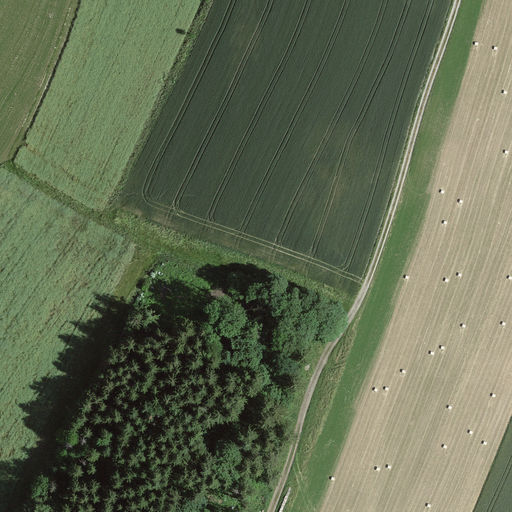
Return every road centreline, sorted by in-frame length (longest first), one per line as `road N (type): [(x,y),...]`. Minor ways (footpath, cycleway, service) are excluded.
road 1 (track): [(76,0),(15,147),(15,167),(215,276),(264,316),(326,349)]
road 2 (track): [(183,511),(319,366)]
